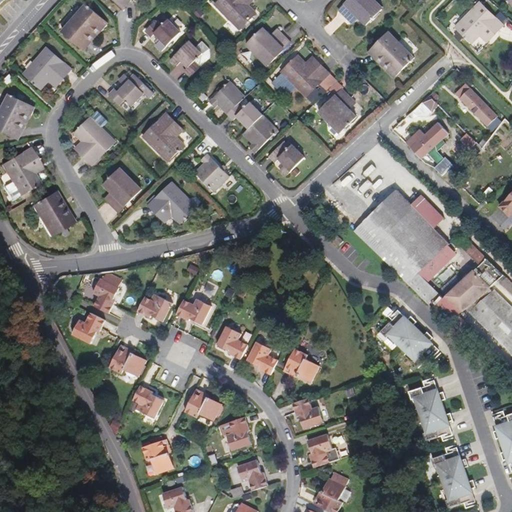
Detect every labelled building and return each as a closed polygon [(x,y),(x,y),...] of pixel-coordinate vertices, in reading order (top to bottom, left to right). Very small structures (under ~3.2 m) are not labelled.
[(123,8),(132,0),(124,0),(119,5),(123,8)] [(256,14),(249,6),(245,2),(246,0),(220,0),(215,6),(240,30),(256,14)] [(379,12),(371,4),(375,0),(374,0),(348,0),(339,10),(348,20),(354,13),(358,17),(366,25),(379,12)] [(379,12),(383,8),(375,0),(371,4),(379,12)] [(504,27),(480,4),(456,29),(473,45),(480,37),(484,33),(492,40),(504,27)] [(79,47),(96,29),(100,33),(108,24),(86,5),(62,32),(79,47)] [(358,17),(354,13),(348,20),(352,24),(358,17)] [(181,33),(168,20),(161,27),(156,22),(146,31),(152,38),(156,34),(162,40),(157,45),(162,51),(181,33)] [(83,52),(100,33),(96,29),(79,47),(83,52)] [(268,66),(291,44),(282,34),(275,40),(272,37),(264,29),(251,41),(259,49),(254,53),(268,66)] [(275,40),(282,34),(278,30),(272,37),(275,40)] [(415,58),(389,32),(372,49),(390,67),(386,70),(394,78),(415,58)] [(492,40),(484,33),(480,37),(487,45),(492,40)] [(259,49),(251,41),(247,45),(254,53),(259,49)] [(195,61),(202,54),(208,60),(208,59),(208,47),(202,42),(196,48),(189,42),(171,60),(177,66),(182,61),(188,67),(185,70),(190,76),(200,67),(195,61)] [(61,83),(73,70),(48,47),(24,73),(42,89),(49,80),(52,76),(61,83)] [(390,67),(372,49),(369,52),(386,70),(390,67)] [(200,67),(208,60),(202,54),(195,61),(200,67)] [(299,56),(282,73),(306,98),(323,82),(331,74),(318,61),(311,68),(307,65),(299,56)] [(318,61),(314,57),(307,65),(311,68),(318,61)] [(133,106),(145,94),(150,98),(155,94),(136,74),(131,79),(127,74),(121,80),(126,86),(120,91),(117,88),(110,94),(120,104),(126,99),(133,106)] [(337,81),(331,74),(323,82),(330,89),(337,81)] [(8,86),(15,80),(10,75),(3,81),(8,86)] [(61,83),(52,76),(49,80),(57,87),(61,83)] [(237,105),(244,98),(229,82),(208,102),(214,108),(217,105),(227,114),(237,105)] [(499,117),(466,84),(456,95),(489,128),(499,117)] [(357,117),(349,109),(345,106),(352,100),(342,90),(319,113),(332,126),(336,122),(344,130),(357,117)] [(0,130),(14,138),(25,116),(30,118),(35,108),(10,94),(0,113),(0,130)] [(427,117),(439,105),(430,96),(413,112),(418,116),(427,117)] [(349,109),(355,103),(352,100),(345,106),(349,109)] [(249,129),(262,116),(250,104),(243,111),(237,105),(227,114),(233,120),(237,117),(249,129)] [(100,113),(94,117),(100,126),(106,123),(100,113)] [(185,145),(177,137),(173,133),(180,126),(168,113),(143,137),(168,162),(185,145)] [(19,141),(30,118),(25,116),(14,138),(19,141)] [(255,154),(278,132),(262,116),(249,129),(243,134),(253,144),(249,148),(255,154)] [(115,143),(91,118),(74,134),(82,142),(86,146),(79,152),(92,166),(115,143)] [(344,130),(336,122),(332,126),(340,134),(344,130)] [(442,141),(449,134),(438,123),(425,135),(420,131),(412,138),(417,143),(411,149),(422,160),(436,146),(442,141)] [(177,137),(184,130),(180,126),(173,133),(177,137)] [(476,142),(468,134),(462,140),(471,148),(476,142)] [(440,150),(445,145),(442,141),(436,146),(440,150)] [(79,152),(86,146),(82,142),(75,148),(79,152)] [(466,166),(483,149),(476,142),(471,148),(460,159),(466,166)] [(285,177),(304,158),(291,145),(284,152),(279,147),(269,157),(275,163),(278,160),(285,166),(279,171),(285,177)] [(34,174),(31,169),(40,164),(31,148),(2,165),(12,182),(5,186),(13,200),(40,184),(34,174)] [(214,191),(230,176),(208,154),(202,160),(206,163),(196,173),(214,191)] [(450,168),(453,165),(446,159),(436,168),(443,176),(446,172),(450,168)] [(34,174),(43,168),(40,164),(31,169),(34,174)] [(453,179),(457,175),(450,168),(446,172),(453,179)] [(125,181),(129,176),(121,169),(117,173),(125,181)] [(119,213),(142,190),(129,176),(125,181),(117,173),(104,185),(112,193),(116,197),(109,203),(119,213)] [(197,207),(172,182),(148,205),(161,219),(169,211),(172,215),(180,223),(197,207)] [(416,209),(398,190),(395,194),(403,202),(379,226),(425,272),(451,244),(416,209)] [(70,226),(58,205),(62,201),(57,191),(32,206),(50,238),(70,226)] [(109,203),(116,197),(112,193),(106,199),(109,203)] [(511,365),(463,318),(498,282),(511,295),(511,282),(462,235),(455,241),(481,266),(447,302),(421,277),(425,272),(379,226),(403,202),(395,194),(354,232),(381,259),(411,287),(411,288),(414,284),(511,378),(511,365)] [(511,194),(501,206),(510,215),(511,213),(511,194)] [(449,223),(426,199),(416,209),(439,232),(449,223)] [(75,223),(62,201),(58,205),(70,226),(75,223)] [(165,222),(172,215),(169,211),(161,219),(165,222)] [(120,233),(138,218),(133,212),(115,227),(120,233)] [(340,246),(343,242),(337,235),(333,239),(340,246)] [(434,281),(459,254),(451,244),(425,272),(434,281)] [(191,264),(187,271),(197,276),(200,269),(191,264)] [(115,301),(121,289),(120,288),(124,281),(112,275),(111,277),(107,275),(104,280),(102,279),(94,294),(100,297),(95,306),(110,314),(116,302),(115,301)] [(511,306),(496,291),(472,315),(511,353),(511,306)] [(164,323),(174,304),(155,294),(152,301),(146,297),(138,312),(151,319),(152,317),(164,323)] [(203,326),(213,307),(198,299),(195,305),(185,300),(177,315),(190,322),(191,320),(203,326)] [(100,334),(106,321),(91,313),(87,323),(81,320),(73,336),(92,345),(98,333),(100,334)] [(429,341),(432,337),(426,332),(423,335),(419,330),(413,325),(417,322),(411,316),(407,320),(405,323),(402,320),(405,318),(399,313),(381,332),(387,337),(389,335),(397,343),(401,347),(407,352),(414,360),(412,362),(418,368),(436,349),(431,344),(428,346),(426,344),(429,341)] [(242,360),(249,345),(240,341),(243,335),(228,327),(218,346),(230,352),(229,354),(242,360)] [(397,343),(389,335),(387,337),(394,345),(397,343)] [(279,361),(270,356),(273,350),(258,342),(249,361),(260,367),(259,369),(272,376),(279,361)] [(133,353),(134,352),(122,345),(119,350),(132,356),(133,353)] [(321,367),(307,360),(309,356),(296,349),(287,368),(299,374),(297,376),(312,384),(321,367)] [(139,378),(148,361),(133,353),(132,356),(119,350),(110,369),(123,375),(125,371),(127,372),(127,377),(132,379),(137,377),(139,378)] [(414,360),(407,352),(404,355),(412,362),(414,360)] [(297,376),(299,374),(287,368),(284,372),(296,379),(297,376)] [(446,413),(444,407),(441,400),(446,398),(443,391),(438,393),(434,394),(433,391),(437,390),(434,383),(409,391),(412,399),(415,398),(418,408),(421,415),(423,422),(426,432),(423,433),(425,440),(451,432),(449,425),(445,426),(444,423),(448,421),(453,420),(450,412),(446,413)] [(165,400),(153,394),(155,393),(142,386),(134,401),(140,404),(137,410),(156,420),(165,400)] [(208,398),(210,396),(197,390),(195,394),(208,400),(208,398)] [(215,422),(223,405),(208,398),(208,400),(195,394),(186,413),(199,419),(201,415),(215,422)] [(305,430),(325,423),(320,407),(313,409),(309,399),(293,404),(298,418),(301,417),(305,430)] [(511,420),(511,421),(509,413),(494,419),(497,425),(501,424),(503,428),(498,429),(493,431),(495,438),(500,436),(504,450),(500,452),(502,459),(508,457),(511,468),(511,467),(511,420)] [(253,445),(248,432),(251,431),(246,417),(220,426),(223,437),(228,436),(233,451),(253,445)] [(333,447),(341,446),(339,434),(331,435),(333,447)] [(334,451),(329,435),(309,441),(313,454),(311,455),(315,468),(341,459),(338,450),(334,451)] [(173,453),(168,439),(163,441),(168,455),(170,454),(173,453)] [(176,469),(170,454),(168,455),(163,441),(152,445),(151,442),(143,445),(148,462),(152,461),(158,475),(176,469)] [(475,486),(473,479),(468,480),(466,474),(464,466),(468,465),(466,458),(460,459),(457,460),(455,457),(459,456),(457,449),(431,458),(434,466),(437,465),(441,474),(443,481),(445,488),(449,498),(446,499),(448,507),(473,498),(471,491),(467,492),(466,489),(470,488),(475,486)] [(189,459),(193,467),(200,464),(196,456),(189,459)] [(263,474),(259,461),(239,467),(244,483),(250,481),(253,491),(269,486),(265,473),(263,474)] [(329,511),(339,511),(343,503),(339,501),(350,479),(338,474),(335,481),(329,479),(322,493),(324,495),(319,507),(329,511)] [(234,498),(244,494),(242,487),(231,491),(234,498)] [(194,511),(190,499),(188,500),(184,488),(163,494),(169,510),(175,508),(176,511),(194,511)] [(319,507),(324,495),(322,493),(320,493),(314,505),(319,507)] [(258,511),(259,511),(242,503),(237,511),(258,511)]
